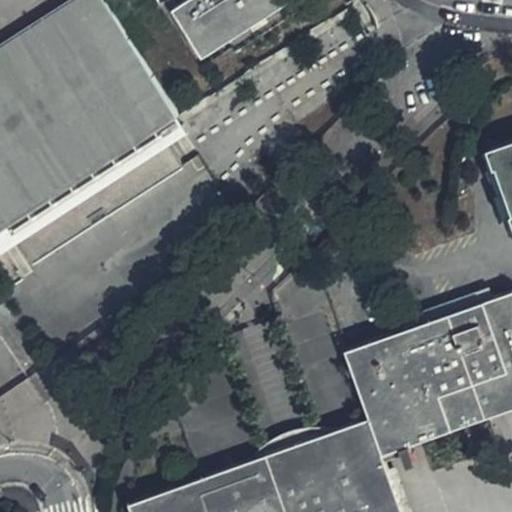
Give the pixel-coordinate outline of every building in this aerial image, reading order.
[(0,225),(10,218),(15,226),(8,230),(28,262),(178,167),(158,136),(155,138),(150,130),(174,115),(100,0),(66,0),(0,42),(0,225)] [(179,0),(170,6),(199,53),(282,0),(179,0)] [(511,234),(511,136),(477,148),(484,170),(487,168),(504,215),(500,216),(508,236),(511,234)] [(511,364),(511,288),(342,351),(365,418),(133,502),(136,511),(383,511),(378,496),(353,504),(338,465),(382,449),(486,410),(483,402),(511,391),(511,377),(508,366),(511,364)] [(486,410),(511,400),(511,364),(508,366),(511,377),(511,391),(483,402),(486,410)] [(404,511),(382,449),(338,465),(353,504),(378,496),(383,511),(404,511)]
